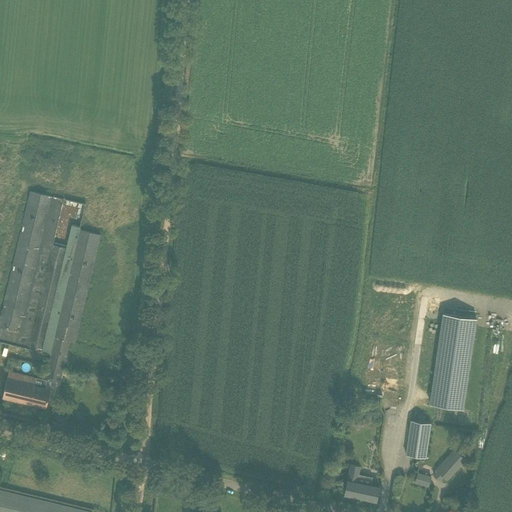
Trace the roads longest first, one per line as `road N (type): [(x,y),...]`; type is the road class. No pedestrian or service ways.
road 1 (track): [(188,0),(140,511)]
road 2 (unclassified): [(359,511),(0,422)]
